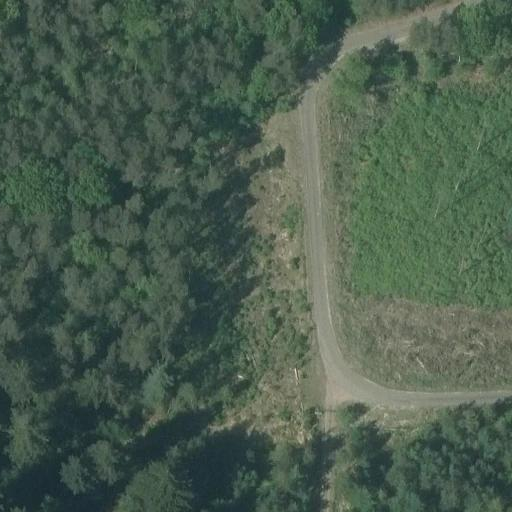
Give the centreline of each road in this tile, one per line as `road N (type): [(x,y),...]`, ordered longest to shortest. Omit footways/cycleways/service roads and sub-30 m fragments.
road 1 (unclassified): [(511,395),(399,400),(354,388),(340,375),(321,318),(308,132),(307,93),(323,61),(496,0)]
road 2 (track): [(340,375),(328,415),(320,511)]
